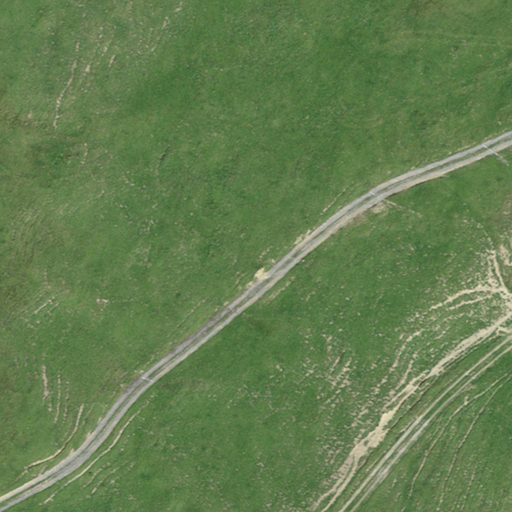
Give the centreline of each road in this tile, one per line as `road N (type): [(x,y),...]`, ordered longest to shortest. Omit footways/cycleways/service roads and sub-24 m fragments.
road 1 (track): [(0,507),(79,458),(128,396),(321,233),(398,184),(511,138)]
road 2 (track): [(344,511),(462,380),(511,341)]
